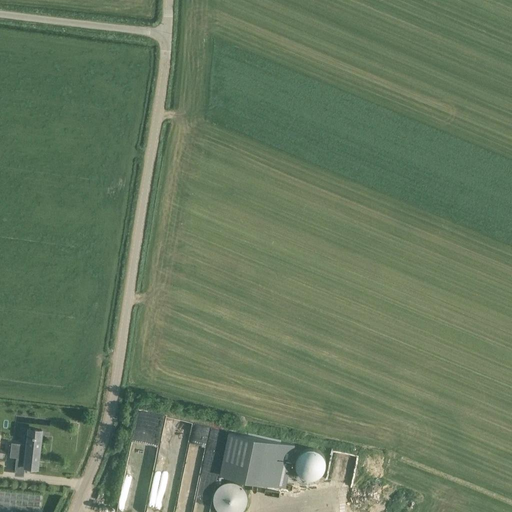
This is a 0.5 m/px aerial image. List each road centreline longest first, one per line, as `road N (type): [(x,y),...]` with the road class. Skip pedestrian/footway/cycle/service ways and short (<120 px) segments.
road 1 (unclassified): [(78,511),(123,387),(174,37)]
road 2 (unclassified): [(0,15),(174,37)]
